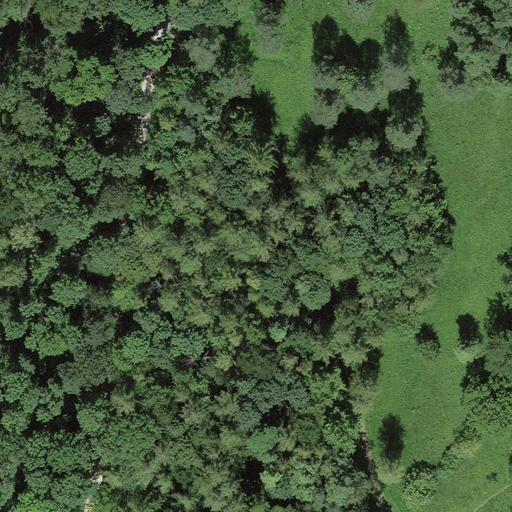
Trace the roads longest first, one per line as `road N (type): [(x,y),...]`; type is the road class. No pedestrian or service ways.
road 1 (track): [(162,30),(228,80),(284,169),(382,511)]
road 2 (track): [(171,0),(149,64),(90,511)]
